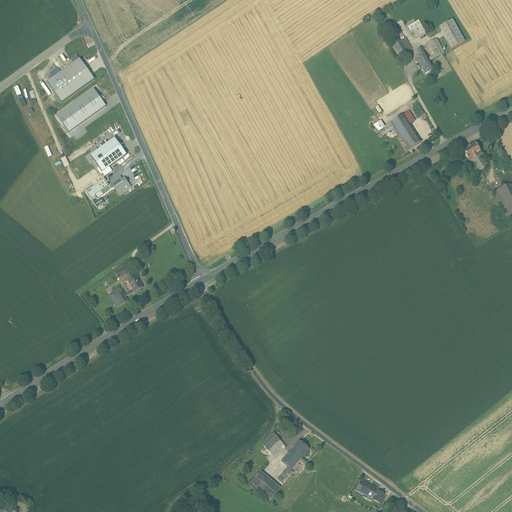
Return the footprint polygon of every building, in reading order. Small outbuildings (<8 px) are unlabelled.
[(422,26),(418,20),(409,25),(412,31),(422,26)] [(464,42),(452,20),(438,27),(451,49),(464,42)] [(422,26),(412,31),(415,37),(425,32),(422,26)] [(406,38),(393,45),(399,56),(412,49),(406,38)] [(444,53),(436,38),(428,43),(434,55),(436,57),(444,53)] [(420,56),(416,58),(420,66),(429,62),(428,61),(427,59),(424,54),(420,56)] [(74,63),(60,73),(53,78),(47,83),(62,103),(94,80),(79,59),(74,63)] [(429,62),(420,66),(424,74),(433,69),(429,62)] [(50,74),(53,78),(60,73),(57,69),(50,74)] [(66,131),(105,108),(94,90),(55,114),(66,131)] [(407,121),(412,118),(408,112),(403,115),(407,121)] [(403,115),(390,123),(394,129),(396,133),(408,151),(421,142),(409,124),(407,121),(403,115)] [(383,136),(391,131),(394,129),(390,123),(384,127),(380,121),(373,125),(383,136)] [(126,155),(115,139),(90,156),(102,172),(126,155)] [(475,144),(463,151),(468,160),(480,152),(475,144)] [(480,152),(468,160),(476,173),(480,171),(489,166),(480,152)] [(480,171),(476,173),(481,182),(485,179),(480,171)] [(120,177),(110,185),(113,189),(123,182),(120,177)] [(97,201),(108,193),(105,188),(101,183),(87,193),(93,202),(96,200),(97,201)] [(511,187),(510,184),(494,192),(506,217),(511,213),(511,187)] [(123,268),(115,273),(118,279),(127,274),(123,268)] [(135,275),(127,280),(134,293),(143,288),(135,275)] [(121,288),(114,292),(116,297),(123,293),(121,288)] [(128,301),(123,293),(116,297),(121,305),(128,301)] [(121,305),(116,297),(112,299),(117,308),(121,305)] [(273,433),(261,443),(268,451),(280,440),(273,433)] [(280,440),(268,451),(274,457),(285,446),(280,440)] [(299,440),(281,461),(291,470),(309,449),(299,440)] [(287,469),(278,480),(283,484),(293,473),(287,469)] [(280,488),(261,472),(251,483),(270,500),(280,488)] [(369,485),(363,482),(361,485),(359,484),(356,490),(368,496),(371,497),(372,496),(374,497),(377,492),(375,490),(376,488),(370,486),(370,487),(368,486),(369,485)] [(384,494),(378,490),(377,492),(374,497),(373,499),(379,503),(384,494)]
